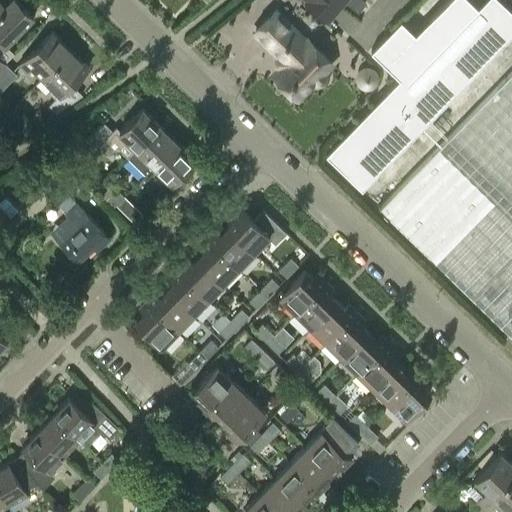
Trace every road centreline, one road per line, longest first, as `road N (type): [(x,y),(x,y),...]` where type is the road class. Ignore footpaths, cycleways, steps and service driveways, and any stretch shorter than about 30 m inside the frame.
road 1 (residential): [(0,399),(253,140)]
road 2 (residential): [(253,140),(508,385)]
road 3 (residential): [(113,0),(253,140)]
road 4 (residential): [(384,511),(508,385)]
